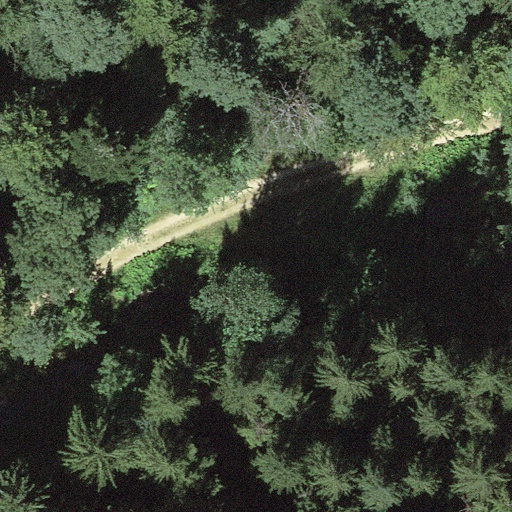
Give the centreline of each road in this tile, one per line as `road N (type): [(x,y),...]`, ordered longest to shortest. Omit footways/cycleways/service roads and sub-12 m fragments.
road 1 (track): [(511,110),(380,138),(236,192),(0,315)]
road 2 (track): [(236,192),(277,242),(308,262),(348,274),(511,284)]
